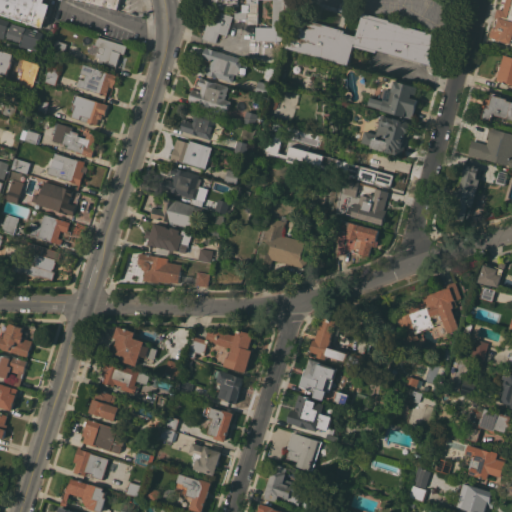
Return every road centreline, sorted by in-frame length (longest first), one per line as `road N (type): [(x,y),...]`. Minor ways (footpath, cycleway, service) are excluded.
road 1 (residential): [(511,232),(299,301),(85,303)]
road 2 (residential): [(478,0),(412,265)]
road 3 (secondary): [(166,0),(158,84),(100,259)]
road 4 (residential): [(299,301),(231,511)]
road 5 (secondary): [(72,345),(19,511)]
